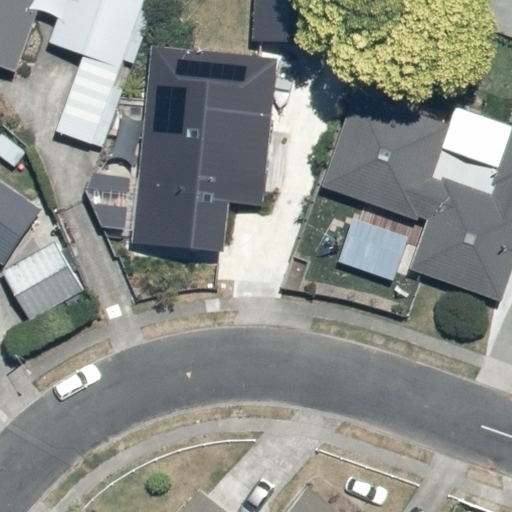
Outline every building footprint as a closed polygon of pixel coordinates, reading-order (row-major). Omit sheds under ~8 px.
[(45,0),(0,0),(0,69),(19,75),(45,0)] [(156,0),(66,0),(54,40),(89,51),(63,131),(108,146),(156,0)] [(210,0),(179,0),(177,7),(205,17),(210,0)] [(155,49),(138,198),(263,209),(279,61),(155,49)] [(452,128),(357,97),(324,189),(428,228),(414,272),(504,306),(511,283),(511,134),(491,198),(434,177),(452,128)] [(0,264),(7,269),(43,213),(0,183),(0,264)] [(64,243),(5,277),(30,325),(90,293),(64,243)] [(227,511),(204,493),(188,511),(339,511),(309,489),(291,511),(227,511)]
